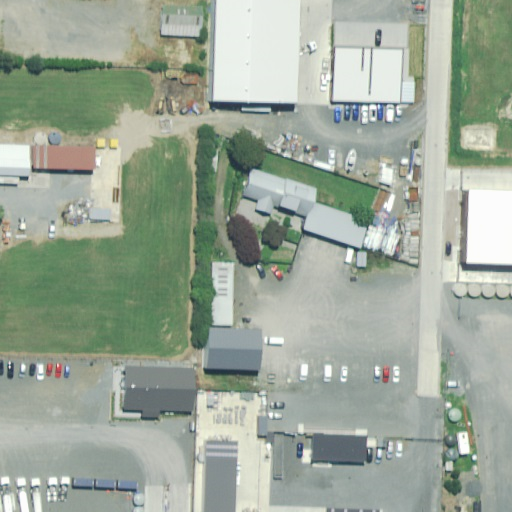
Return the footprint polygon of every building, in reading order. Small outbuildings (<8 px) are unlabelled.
[(287,0),(200,0),(198,92),(285,94),(287,0)] [(199,6),(164,4),(163,35),(198,36),(199,6)] [(84,59),(85,19),(46,18),(45,58),(84,59)] [(85,19),(84,59),(129,61),(130,32),(116,32),(116,20),(85,19)] [(397,39),(324,38),(324,90),(396,91),(397,39)] [(0,175),(30,176),(30,146),(0,145),(0,175)] [(313,202),(317,189),(253,168),(245,196),(260,201),(258,210),(274,215),(277,206),(309,216),(313,202)] [(511,182),(450,181),(448,258),(511,259),(511,182)] [(25,210),(25,220),(43,221),(43,211),(30,210),(30,200),(10,199),(10,209),(25,210)] [(313,202),(309,216),(304,231),(360,249),(370,220),(313,202)] [(232,265),(215,264),(212,326),(204,326),(202,370),(259,373),(261,330),(229,328),(232,265)] [(358,425),(308,426),(308,452),(358,452),(358,425)] [(224,442),(194,441),(191,506),(221,507),(224,442)] [(370,511),(371,504),(318,501),(316,511),(370,511)]
